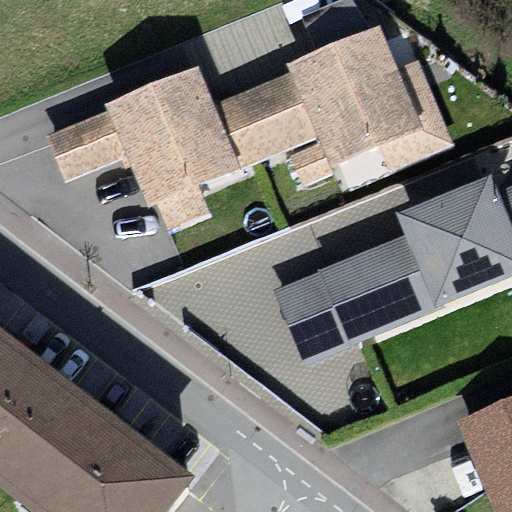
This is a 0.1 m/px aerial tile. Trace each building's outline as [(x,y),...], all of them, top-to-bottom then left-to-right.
[(441,141),(388,20),(228,90),(253,147),(321,117),(357,198),(412,174),(405,157),(441,141)] [(259,184),(206,62),(46,132),(71,189),(140,159),(176,240),(231,216),(224,199),(259,184)] [(410,253),(278,305),(304,371),(511,289),(511,198),(500,204),(495,192),(400,229),(410,253)] [(0,480),(41,511),(156,511),(184,477),(0,336),(0,480)] [(511,511),(511,425),(466,444),(492,511),(511,511)]
